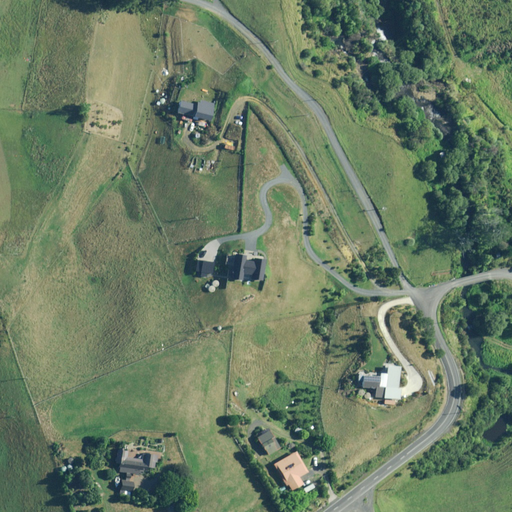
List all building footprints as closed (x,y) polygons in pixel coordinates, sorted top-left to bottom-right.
[(181,101),(178,113),(181,114),(180,119),(192,122),(193,119),(198,121),(199,118),(213,121),(217,104),(198,99),(196,104),(181,101)] [(278,155),(275,157),(280,166),(284,164),(278,155)] [(401,367),(387,366),(386,376),(380,375),(380,373),(359,372),(358,382),(362,382),(362,387),(376,388),(375,398),(385,399),(385,404),(395,405),(395,399),(400,400),(401,389),(399,388),(401,367)] [(312,433),(296,427),(295,431),(310,437),(312,433)] [(281,447),(270,430),(257,438),(269,456),(281,447)] [(147,467),(154,468),(155,462),(157,463),(158,455),(143,453),(142,459),(126,457),(127,449),(117,448),(117,453),(115,452),(115,455),(116,456),(115,463),(119,463),(118,467),(120,467),(119,471),(126,472),(125,476),(130,476),(130,473),(136,473),(135,475),(139,476),(139,474),(143,474),(144,471),(147,471),(147,467)] [(308,472),(296,451),(274,464),(286,485),(288,484),(292,490),(303,484),(299,477),(308,472)] [(126,478),(125,481),(122,480),(121,490),(124,491),(124,496),(130,497),(131,492),(132,492),(134,482),(129,482),(130,479),(126,478)]
